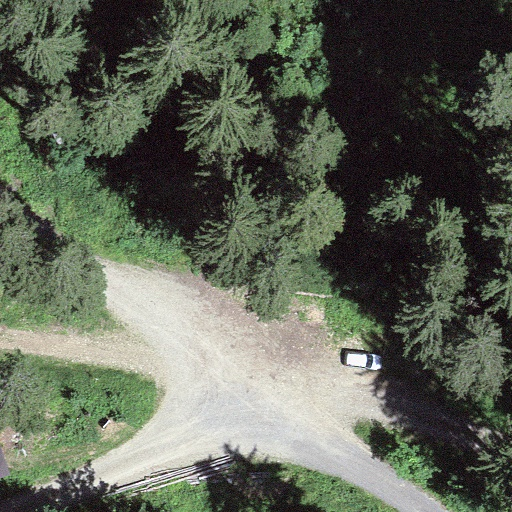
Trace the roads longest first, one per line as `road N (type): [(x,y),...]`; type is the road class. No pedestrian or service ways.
road 1 (track): [(211,387),(357,396),(511,451)]
road 2 (track): [(211,387),(155,301),(64,212),(0,174)]
road 3 (track): [(424,511),(211,387)]
road 4 (track): [(211,387),(116,354),(0,341)]
road 5 (track): [(47,511),(145,470),(211,387)]
